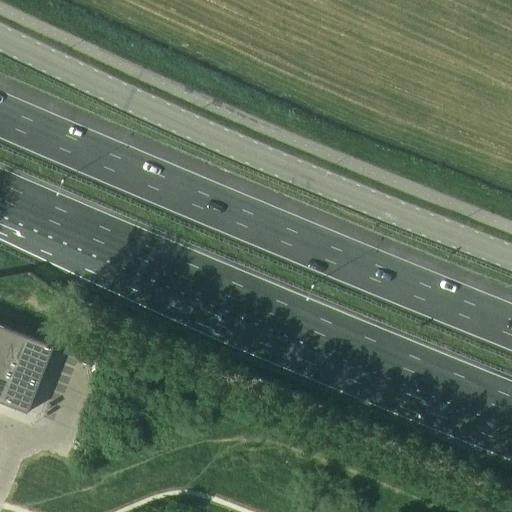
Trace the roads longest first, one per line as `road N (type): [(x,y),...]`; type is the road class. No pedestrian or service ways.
road 1 (tertiary): [(511,258),(0,36)]
road 2 (motorway): [(511,325),(0,118)]
road 3 (motorway): [(0,192),(511,399)]
